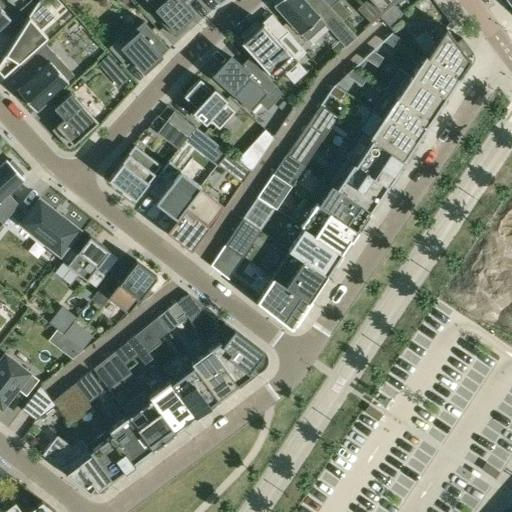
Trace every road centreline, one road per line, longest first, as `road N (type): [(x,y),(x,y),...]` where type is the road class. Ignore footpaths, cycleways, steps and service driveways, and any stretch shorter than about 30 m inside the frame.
road 1 (residential): [(299,359),(509,54)]
road 2 (residential): [(299,359),(74,182)]
road 3 (residential): [(74,182),(177,65),(249,0)]
road 4 (residential): [(111,511),(251,407),(299,359)]
